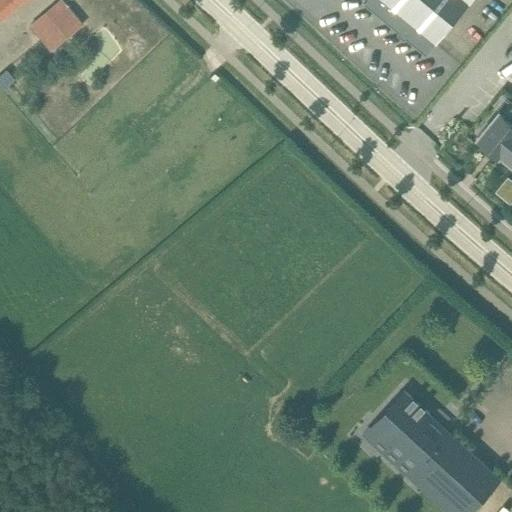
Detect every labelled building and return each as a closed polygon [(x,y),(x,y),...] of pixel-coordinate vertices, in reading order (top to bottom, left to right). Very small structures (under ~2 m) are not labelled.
[(0,0),(0,18),(1,20),(24,0),(0,0)] [(30,25),(44,43),(49,49),(83,24),(63,0),(59,0),(36,19),(30,25)] [(366,0),(364,3),(426,54),(470,0),(366,0)] [(500,110),(478,136),(499,154),(500,152),(511,161),(511,47),(511,49),(511,102),(503,113),(500,110)] [(511,179),(509,177),(497,191),(511,202),(511,201),(511,179)] [(406,391),(366,435),(408,473),(420,460),(437,475),(430,482),(462,511),(470,511),(501,479),(447,429),(431,447),(414,431),(430,413),(406,391)]
